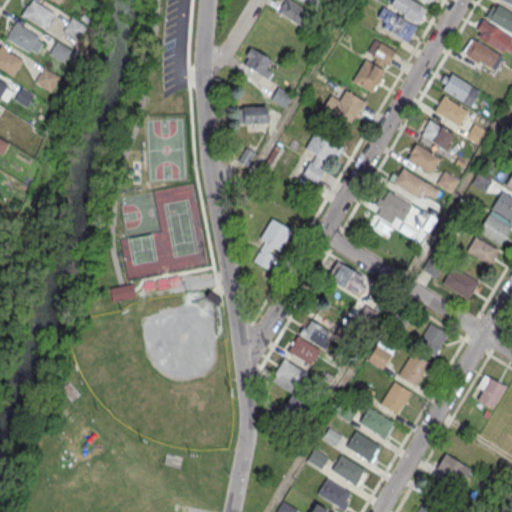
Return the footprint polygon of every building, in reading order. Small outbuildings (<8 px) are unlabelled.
[(30,0),(32,0),(54,13),(44,29),(21,15),(30,0)] [(299,0),(316,8),(319,0),(299,0)] [(426,9),(411,0),(391,0),(388,5),(416,23),(426,9)] [(309,24),(313,10),(282,2),(278,17),(309,24)] [(511,32),(511,13),(493,2),(484,17),(511,33),(511,32)] [(382,29),(408,40),(415,24),(382,9),(379,16),(386,19),(382,29)] [(71,16),(86,25),(77,40),(62,31),(71,16)] [(481,18),(511,37),(508,42),(511,44),(511,48),(509,52),(504,49),(502,53),(476,36),(480,31),(475,28),(481,18)] [(15,22),(39,36),(37,39),(43,43),(37,53),(30,49),(29,52),(6,38),(15,22)] [(395,50),(374,38),(364,56),(365,56),(352,82),(372,92),(385,68),(395,50)] [(501,56),(472,38),(463,52),(477,61),(478,60),(493,69),(501,56)] [(56,41),(71,50),(63,62),(49,53),(56,41)] [(0,46),(23,61),(14,77),(0,68),(0,46)] [(273,61),(250,49),(241,67),(265,79),(273,61)] [(44,67),(60,77),(51,91),(35,81),(44,67)] [(478,90),(451,73),(448,78),(443,75),(440,81),(444,84),(442,89),(469,106),(478,90)] [(0,79),(8,84),(6,88),(13,92),(7,101),(0,98),(0,79)] [(22,87),(34,94),(26,106),(14,99),(22,87)] [(287,95),(277,90),(272,100),(282,105),(287,95)] [(338,100),(332,96),(323,108),(347,127),(365,104),(346,90),(338,100)] [(443,95),(433,110),(457,126),(467,110),(443,95)] [(265,106),(238,106),(238,124),(265,124),(265,106)] [(452,134),(428,119),(419,134),(429,140),(425,146),(439,155),(452,134)] [(466,138),(478,146),(486,133),(474,125),(466,138)] [(339,146),(313,134),(305,151),(311,154),(300,177),(319,186),(339,146)] [(0,137),(9,143),(2,155),(0,153),(0,137)] [(406,159),(415,143),(439,158),(430,173),(406,159)] [(426,203),(434,188),(401,169),(392,185),(426,203)] [(511,172),(503,186),(511,192),(511,172)] [(376,209),(395,223),(407,206),(388,192),(376,209)] [(500,245),(511,223),(511,198),(500,192),(477,233),(500,245)] [(267,270),(291,231),(272,219),(248,259),(267,270)] [(487,267),(496,252),(475,239),(466,254),(487,267)] [(329,281),(355,297),(365,281),(340,264),(329,281)] [(468,300),(478,282),(451,267),(441,286),(468,300)] [(112,304),(109,291),(131,287),(134,300),(112,304)] [(296,332),(321,348),(330,335),(305,318),(296,332)] [(416,346),(436,356),(447,333),(428,324),(416,346)] [(310,366),(318,350),(294,337),(285,353),(310,366)] [(381,368),(389,355),(376,347),(368,361),(381,368)] [(411,352),(428,362),(414,384),(398,374),(411,352)] [(292,396),(307,377),(286,360),(271,378),(292,396)] [(470,395),(483,374),(504,386),(491,407),(470,395)] [(393,381),(409,391),(396,413),(379,403),(393,381)] [(356,410),(342,402),(335,414),(349,421),(356,410)] [(359,422),(368,406),(392,421),(390,425),(392,426),(384,438),(359,422)] [(345,446),(354,430),(378,446),(369,461),(345,446)] [(434,469),(457,487),(470,472),(446,453),(434,469)] [(330,469),(339,454),(364,469),(354,484),(330,469)] [(316,493),(325,478),(349,493),(344,501),(347,503),(342,510),(316,493)] [(416,511),(442,511),(445,505),(424,496),(416,511)] [(273,511),(281,500),(296,509),(294,511),(273,511)] [(329,511),(315,503),(309,511),(329,511)]
